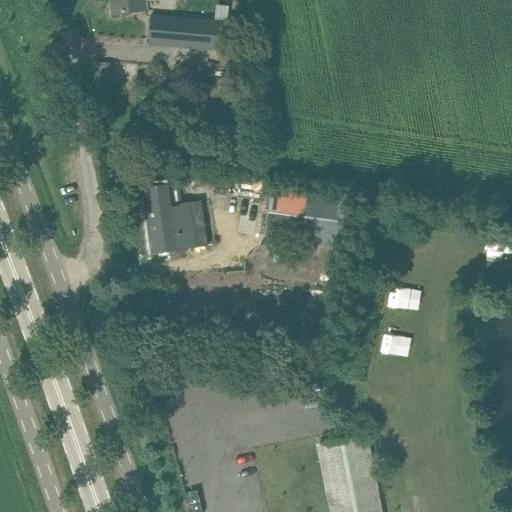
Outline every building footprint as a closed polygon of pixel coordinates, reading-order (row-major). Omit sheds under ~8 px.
[(113,0),(115,14),(146,10),(145,0),(113,0)] [(213,50),(216,21),(151,16),(148,45),(213,50)] [(100,64),(100,76),(112,76),(112,63),(100,64)] [(214,193),(269,203),(273,181),(218,172),(214,193)] [(152,253),(208,246),(202,201),(182,204),(179,183),(143,188),(152,253)] [(276,198),(272,231),(351,243),(356,208),(276,198)] [(351,247),(341,245),(336,275),(347,277),(351,247)] [(395,511),(394,506),(390,507),(386,488),(376,490),(366,435),(319,444),(332,511),(395,511)]
